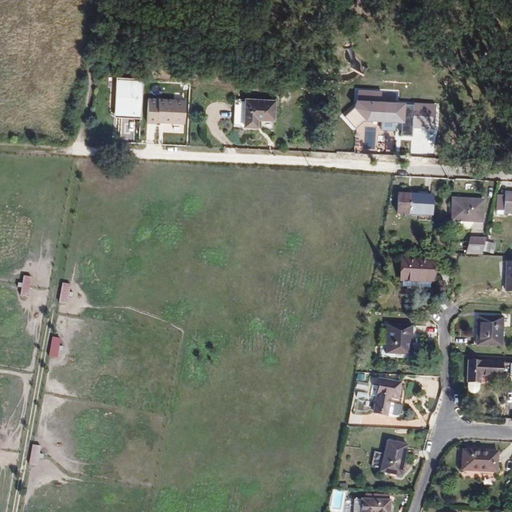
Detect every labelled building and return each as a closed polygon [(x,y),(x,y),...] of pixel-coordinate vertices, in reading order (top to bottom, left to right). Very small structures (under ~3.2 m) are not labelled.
[(140,119),(142,78),(112,77),(110,117),(140,119)] [(434,132),(437,106),(399,102),(395,93),(358,88),(356,107),(344,112),(350,125),(354,125),(378,116),(382,116),(381,123),(386,123),(385,129),(381,130),(383,135),(377,135),(375,150),(368,153),(392,156),(397,119),(403,134),(412,135),(413,125),(419,126),(421,131),(424,130),(424,131),(434,132)] [(242,124),(243,97),(230,97),(228,123),(242,124)] [(269,99),(243,97),(242,124),(253,124),(253,116),(268,117),(269,99)] [(186,101),(147,98),(145,123),(184,126),(186,101)] [(426,213),(429,198),(407,194),(407,193),(396,191),(392,210),(403,212),(403,211),(414,214),(414,211),(426,213)] [(511,192),(508,193),(501,193),(497,196),(496,213),(511,213),(511,192)] [(480,199),(451,197),(450,217),(478,219),(480,199)] [(480,253),(483,237),(468,235),(464,253),(480,253)] [(485,240),(483,250),(491,252),(493,242),(485,240)] [(419,280),(426,281),(428,281),(430,260),(401,257),(398,284),(419,286),(419,280)] [(511,260),(501,260),(500,287),(511,288),(511,260)] [(32,278),(24,276),(21,295),(30,296),(32,278)] [(71,284),(63,284),(61,304),(69,305),(71,284)] [(500,315),(477,313),(476,342),(498,344),(500,315)] [(410,323),(383,320),(382,349),(408,350),(410,323)] [(60,337),(53,336),(50,356),(57,357),(60,337)] [(496,380),(511,381),(511,365),(466,360),(465,378),(477,380),(478,373),(496,375),(496,380)] [(476,389),(477,380),(465,378),(464,387),(466,391),(471,392),(474,391),(476,389)] [(395,385),(374,381),(368,415),(382,417),(385,399),(392,401),(395,385)] [(382,463),(382,472),(395,474),(401,445),(382,440),(377,462),(382,463)] [(40,446),(33,446),(31,467),(38,467),(40,446)] [(491,454),(457,452),(456,469),(490,472),(491,454)] [(381,501),(363,500),(354,500),(352,511),(386,511),(387,495),(381,495),(381,501)]
